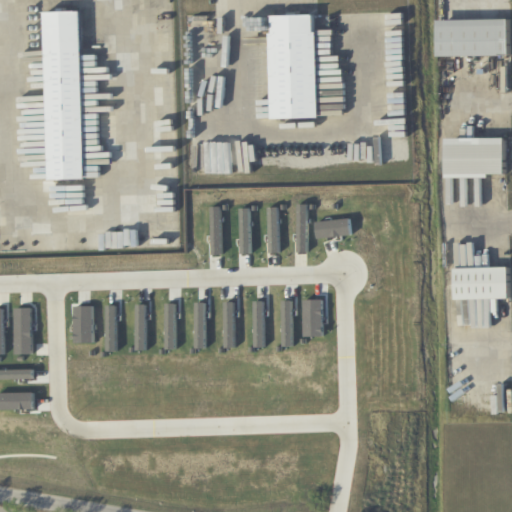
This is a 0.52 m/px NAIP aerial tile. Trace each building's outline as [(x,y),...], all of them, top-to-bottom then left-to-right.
[(44,14),(59,13),(59,9),(66,9),(66,13),(79,12),(88,180),(53,182),(44,14)] [(274,16),(290,16),(290,12),(301,12),(301,16),(316,15),(316,33),(321,33),(321,118),(273,119),(272,33),(274,33),(274,16)] [(511,57),(441,58),(440,22),(511,21),(511,57)] [(507,175),(507,176),(491,176),(491,180),(448,180),(448,140),(507,140),(507,175)] [(511,300),(459,301),(459,269),(511,268),(511,300)]
